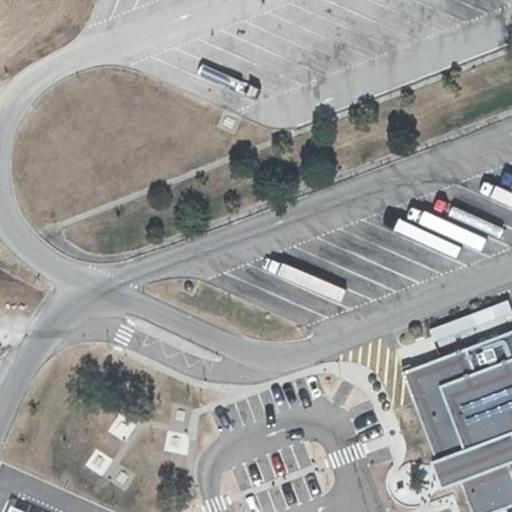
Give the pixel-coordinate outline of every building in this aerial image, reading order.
[(433,331),(444,360),(511,334),(511,303),(511,302),(433,331)] [(407,375),(440,463),(470,451),(446,388),(511,362),(511,334),(444,360),(407,375)] [(511,362),(446,388),(470,451),(511,435),(511,362)] [(511,435),(470,451),(440,463),(450,488),(464,483),(511,464),(511,435)] [(511,464),(464,483),(475,511),(499,511),(511,507),(511,464)]
